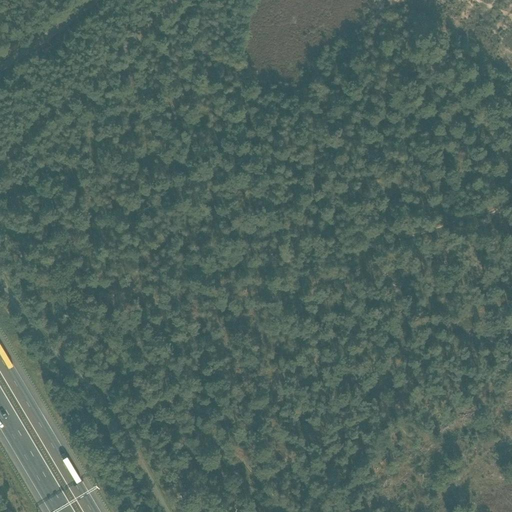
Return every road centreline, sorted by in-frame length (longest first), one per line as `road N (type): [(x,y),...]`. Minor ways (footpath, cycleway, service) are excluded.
road 1 (track): [(284,511),(0,217)]
road 2 (unclassified): [(0,163),(179,0)]
road 3 (motorway): [(92,511),(0,356)]
road 4 (motorway): [(0,407),(62,511)]
road 5 (unclassified): [(98,0),(0,70)]
